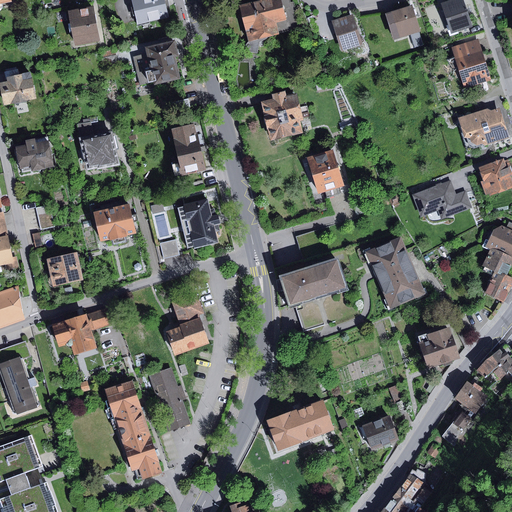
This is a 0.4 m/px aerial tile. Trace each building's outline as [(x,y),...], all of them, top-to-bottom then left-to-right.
[(164,0),(132,0),(138,25),(169,18),(164,0)] [(258,0),(239,6),(248,41),(245,45),(247,51),(257,53),(259,42),(268,39),(267,38),(301,28),(294,1),(290,2),(289,0),(258,0)] [(449,0),(441,3),(451,33),(473,26),(464,0),(449,0)] [(385,13),(394,40),(410,35),(419,32),(421,31),(413,5),(385,13)] [(93,8),(69,12),(75,45),(99,41),(93,8)] [(332,21),(342,51),(364,44),(354,14),(332,21)] [(423,45),(419,32),(410,35),(414,48),(423,45)] [(451,47),(455,59),(482,51),(478,39),(451,47)] [(175,40),(145,47),(146,54),(133,57),(140,85),(154,82),(154,85),(181,79),(175,57),(179,56),(175,40)] [(490,81),(482,51),(455,59),(464,89),(490,81)] [(116,55),(101,58),(103,65),(118,62),(116,55)] [(4,71),(6,78),(19,75),(18,68),(4,71)] [(6,82),(0,83),(0,86),(4,105),(36,98),(30,72),(19,75),(6,78),(6,82)] [(331,78),(315,81),(317,90),(333,87),(331,78)] [(262,102),(271,141),(303,134),(300,121),(304,120),(298,93),(286,96),(285,92),(272,95),(273,100),(262,102)] [(190,98),(174,103),(176,112),(192,107),(190,98)] [(485,145),(509,138),(500,108),(491,111),(487,109),(459,118),(464,138),(470,138),(471,142),(476,145),(482,144),(485,145)] [(76,125),(79,138),(93,135),(90,123),(76,125)] [(195,123),(171,129),(179,163),(173,165),(176,177),(206,170),(195,123)] [(352,124),(340,128),(342,134),(354,129),(352,124)] [(93,135),(79,138),(86,171),(97,168),(98,170),(120,165),(112,131),(93,135)] [(26,147),(17,149),(22,173),(36,170),(39,172),(41,169),(54,167),(48,136),(25,141),(26,147)] [(307,158),(318,194),(325,192),(327,198),(339,195),(337,188),(344,186),(333,150),(307,158)] [(490,194),(490,195),(511,187),(511,182),(510,177),(511,176),(511,171),(508,160),(505,161),(504,158),(478,168),(483,181),(481,182),(486,195),(490,194)] [(202,180),(190,184),(191,190),(204,187),(202,180)] [(441,219),(471,208),(465,191),(456,194),(451,181),(412,195),(421,218),(438,212),(441,219)] [(398,193),(390,197),(393,205),(402,201),(398,193)] [(208,199),(183,205),(194,249),(219,243),(216,233),(221,232),(215,208),(210,209),(208,199)] [(370,201),(354,206),(357,216),(373,211),(370,201)] [(129,203),(94,212),(101,241),(113,238),(114,244),(126,241),(125,236),(136,234),(129,203)] [(163,203),(151,206),(153,214),(165,211),(163,203)] [(50,206),(36,208),(38,215),(51,212),(50,206)] [(51,212),(38,215),(41,230),(54,227),(51,212)] [(511,260),(511,231),(506,228),(502,226),(493,230),(485,248),(490,250),(511,260)] [(315,231),(296,237),(303,260),(322,254),(315,231)] [(40,233),(32,234),(35,247),(42,245),(40,233)] [(0,265),(13,263),(7,236),(0,237),(0,265)] [(365,252),(390,309),(426,294),(401,237),(365,252)] [(176,239),(160,243),(164,259),(180,255),(176,239)] [(495,274),(486,294),(503,302),(511,282),(504,279),(511,261),(511,260),(490,250),(481,268),(495,274)] [(76,252),(45,258),(51,286),(82,280),(76,252)] [(309,267),(318,297),(347,289),(338,258),(309,267)] [(318,297),(309,267),(279,276),(280,279),(288,307),(294,305),(318,297)] [(279,309),(288,307),(280,279),(277,280),(279,309)] [(0,328),(24,320),(18,286),(0,292),(0,328)] [(166,331),(174,355),(208,343),(198,315),(203,314),(195,293),(172,302),(181,326),(166,331)] [(52,324),(59,347),(66,345),(66,347),(67,348),(68,348),(69,349),(71,349),(72,349),(74,356),(97,348),(91,331),(111,325),(106,308),(52,324)] [(419,338),(429,367),(443,363),(444,367),(453,364),(452,361),(460,358),(450,328),(419,338)] [(0,365),(0,366),(21,359),(30,355),(25,342),(0,350),(0,365)] [(487,359),(476,371),(484,377),(490,372),(497,382),(508,371),(511,374),(511,352),(511,351),(508,353),(506,351),(504,353),(500,349),(487,359)] [(0,366),(17,414),(38,407),(31,388),(38,385),(35,377),(28,380),(21,359),(0,366)] [(188,375),(185,364),(179,366),(182,376),(188,375)] [(171,366),(148,374),(167,432),(190,424),(182,400),(186,399),(181,385),(177,386),(171,366)] [(123,444),(151,434),(143,411),(132,380),(104,389),(123,444)] [(87,381),(80,383),(83,392),(90,390),(87,381)] [(454,399),(476,414),(488,397),(480,391),(482,388),(474,383),(473,385),(467,381),(454,399)] [(397,385),(389,388),(395,403),(403,399),(397,385)] [(267,421),(279,451),(335,430),(323,400),(267,421)] [(362,408),(353,411),(356,418),(364,415),(362,408)] [(462,412),(442,437),(455,447),(475,421),(462,412)] [(362,426),(371,450),(399,440),(390,415),(362,426)] [(345,419),(339,421),(343,432),(349,430),(345,419)] [(151,434),(123,444),(132,471),(139,468),(143,480),(164,472),(157,453),(151,434)] [(31,435),(0,446),(0,482),(6,480),(11,494),(0,497),(0,501),(4,511),(56,511),(46,483),(30,489),(24,473),(43,466),(31,435)] [(433,444),(428,453),(435,458),(441,449),(433,444)] [(309,452),(303,455),(307,464),(313,462),(309,452)] [(27,473),(33,486),(43,483),(38,469),(27,473)] [(411,500),(424,483),(426,473),(417,469),(416,472),(412,469),(381,511),(430,511),(428,509),(426,511),(421,508),(432,492),(424,487),(413,501),(411,500)] [(253,511),(250,504),(241,507),(239,503),(230,506),(231,511),(253,511)]
